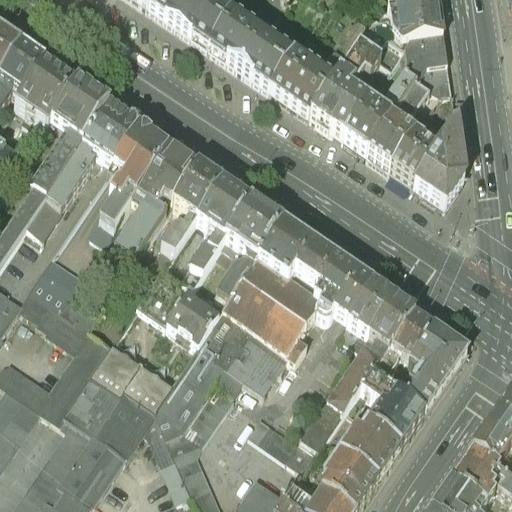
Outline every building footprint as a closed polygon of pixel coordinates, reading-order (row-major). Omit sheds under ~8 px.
[(121,0),(158,23),(172,0),(121,0)] [(208,61),(231,26),(196,0),(172,0),(158,23),(208,61)] [(436,12),(434,0),(393,0),(396,19),(436,12)] [(440,46),(436,12),(396,19),(392,20),(396,39),(406,57),(415,52),(440,46)] [(269,103),(292,68),(231,26),(208,61),(269,103)] [(415,52),(406,57),(402,65),(406,79),(388,107),(379,101),(369,116),(343,154),(367,170),(424,79),(445,78),(440,46),(415,52)] [(2,50),(0,48),(0,88),(19,61),(13,57),(2,50)] [(342,62),(351,69),(360,56),(352,49),(342,62)] [(308,130),(343,154),(369,116),(349,103),(362,84),(370,89),(382,71),(360,56),(351,69),(344,79),(308,130)] [(23,64),(19,61),(0,88),(0,120),(10,106),(19,112),(42,77),(33,71),(23,64)] [(308,130),(344,79),(329,67),(318,86),(292,68),(269,103),(308,130)] [(49,82),(42,77),(19,112),(13,120),(19,125),(46,142),(48,138),(74,99),(49,82)] [(449,107),(445,78),(424,79),(367,170),(389,185),(413,147),(419,138),(411,131),(431,98),(435,97),(436,107),(449,107)] [(30,206),(7,239),(20,248),(24,242),(106,121),(90,110),(74,99),(48,138),(65,149),(27,205),(30,206)] [(113,125),(106,121),(24,242),(40,253),(94,173),(88,170),(91,167),(105,177),(111,181),(138,142),(132,138),(113,125)] [(453,136),(433,165),(413,201),(445,223),(462,199),(453,136)] [(143,145),(138,142),(111,181),(117,185),(124,189),(117,199),(113,200),(107,209),(112,212),(89,246),(103,255),(133,211),(167,161),(143,145)] [(433,165),(413,147),(389,185),(413,201),(433,165)] [(0,203),(3,206),(23,176),(0,159),(0,203)] [(177,169),(167,161),(133,211),(148,222),(114,272),(128,281),(170,219),(196,182),(177,169)] [(204,188),(196,182),(170,219),(180,226),(157,260),(171,269),(193,236),(219,198),(204,188)] [(224,201),(219,198),(193,236),(212,248),(209,250),(178,295),(161,283),(149,301),(134,322),(164,342),(165,340),(196,362),(215,334),(184,313),(219,260),(248,218),(238,211),(224,201)] [(254,222),(248,218),(219,260),(232,268),(225,278),(232,282),(213,309),(226,318),(254,276),(279,239),(266,230),(254,222)] [(0,277),(20,248),(7,239),(0,250),(0,277)] [(306,258),(279,239),(254,276),(319,321),(313,330),(320,334),(327,333),(331,329),(345,338),(370,301),(345,284),(306,258)] [(136,291),(149,301),(161,283),(171,269),(157,260),(136,291)] [(50,272),(27,305),(55,324),(64,312),(79,290),(50,272)] [(189,511),(215,511),(196,467),(200,457),(232,410),(230,409),(240,394),(262,408),(263,406),(261,405),(284,372),(294,379),(306,362),(297,356),(313,330),(319,321),(254,276),(226,318),(215,334),(196,362),(174,395),(152,426),(189,511)] [(376,306),(370,301),(345,338),(366,352),(391,316),(384,311),(376,306)] [(0,346),(16,322),(19,317),(0,304),(0,346)] [(19,317),(16,322),(77,360),(50,401),(6,372),(0,380),(0,398),(5,401),(0,407),(0,480),(39,425),(65,442),(16,511),(97,511),(145,445),(152,426),(121,405),(118,410),(88,391),(108,361),(85,344),(55,324),(27,305),(19,317)] [(55,324),(85,344),(94,331),(64,312),(55,324)] [(395,318),(391,316),(366,352),(358,364),(361,366),(378,377),(386,365),(411,329),(402,324),(395,318)] [(421,337),(411,329),(386,365),(378,377),(367,393),(378,400),(391,380),(396,373),(395,373),(397,369),(408,376),(431,343),(421,337)] [(436,347),(431,343),(408,376),(401,386),(388,406),(421,429),(436,408),(464,366),(456,361),(436,347)] [(121,405),(152,426),(174,395),(171,393),(171,394),(162,388),(163,382),(158,378),(152,381),(144,375),(140,371),(139,373),(132,368),(133,361),(128,358),(121,360),(115,356),(116,355),(114,353),(108,361),(88,391),(118,410),(121,405)] [(313,437),(329,447),(358,406),(367,393),(378,377),(361,366),(313,437)] [(388,406),(401,386),(391,380),(378,400),(388,406)] [(413,442),(421,429),(388,406),(378,400),(367,393),(358,406),(378,421),(364,440),(398,464),(413,442)] [(511,456),(511,402),(471,463),(488,475),(504,452),(511,456)] [(152,426),(145,445),(174,511),(185,511),(189,511),(152,426)] [(296,455),(258,429),(246,447),(283,473),(296,455)] [(390,476),(398,464),(364,440),(357,449),(352,446),(336,470),(375,497),(390,476)] [(462,475),(449,494),(475,511),(488,511),(492,506),(489,504),(493,499),(511,511),(511,491),(488,475),(471,463),(462,475)] [(364,511),(375,497),(336,470),(319,494),(325,498),(319,507),(326,511),(364,511)] [(279,511),(254,492),(240,511),(279,511)] [(441,507),(437,511),(475,511),(449,494),(441,507)]
